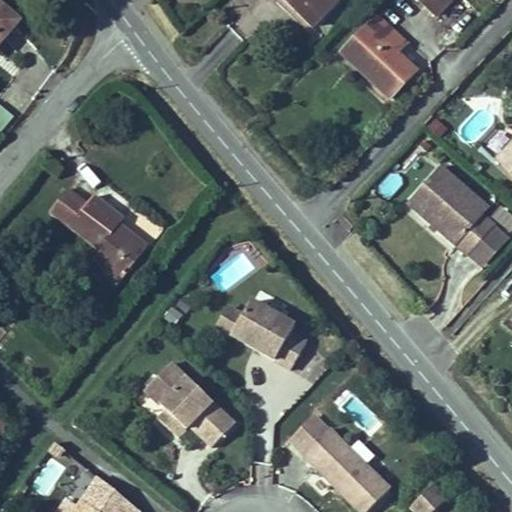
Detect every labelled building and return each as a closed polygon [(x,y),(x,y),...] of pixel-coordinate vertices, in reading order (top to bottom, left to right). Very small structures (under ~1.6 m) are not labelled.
[(280,0),(316,35),(343,7),(335,0),(280,0)] [(462,0),(418,0),(442,23),(462,0)] [(0,39),(17,18),(0,3),(0,39)] [(423,82),(402,62),(414,49),(385,21),(343,64),(394,114),(423,82)] [(0,106),(0,134),(14,118),(0,106)] [(484,256),(511,223),(499,213),(478,195),(483,189),(457,167),(425,204),(484,256)] [(504,207),(483,189),(478,195),(499,213),(504,207)] [(112,227),(119,218),(91,197),(84,205),(64,190),(46,214),(96,252),(87,264),(118,288),(149,247),(135,236),(131,242),(112,227)] [(511,250),(511,223),(484,256),(497,267),(511,250)] [(310,321),(268,296),(260,309),(248,328),(305,364),(321,339),(305,329),(310,321)] [(260,309),(246,301),(234,320),(248,328),(260,309)] [(247,414),(186,353),(160,379),(180,400),(173,408),(191,426),(207,411),(228,432),(247,414)] [(402,486),(342,424),(316,450),(376,511),(402,486)] [(30,488),(47,498),(66,466),(49,456),(30,488)] [(443,483),(423,502),(432,511),(437,511),(455,495),(443,483)] [(122,511),(96,493),(82,511),(122,511)]
